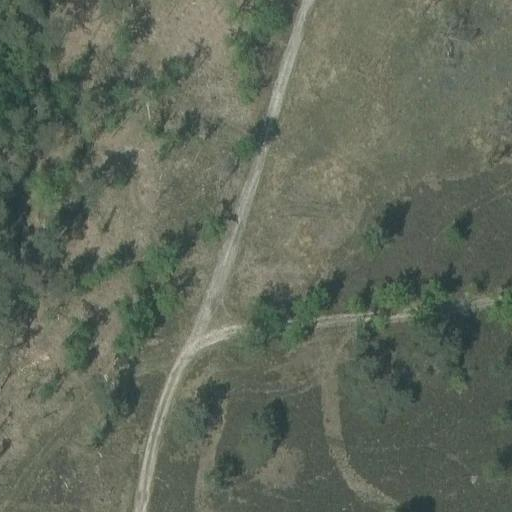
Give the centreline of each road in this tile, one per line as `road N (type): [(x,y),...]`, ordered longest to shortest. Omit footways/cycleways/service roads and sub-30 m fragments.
road 1 (track): [(139,511),(304,0)]
road 2 (unknown): [(511,306),(193,337)]
